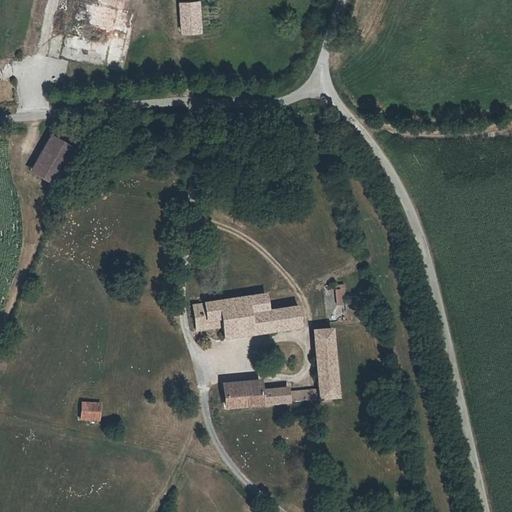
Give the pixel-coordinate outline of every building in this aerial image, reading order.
[(103,66),(116,0),(44,0),(34,51),(103,66)] [(197,0),(184,0),(179,1),(183,32),(202,29),(197,0)] [(42,135),(21,171),(50,189),(72,153),(42,135)] [(335,284),(335,304),(345,304),(345,284),(335,284)] [(265,291),(243,296),(249,331),(299,323),(296,300),(269,305),(265,291)] [(215,304),(221,331),(222,335),(249,331),(243,296),(215,304)] [(193,337),(221,331),(215,304),(188,310),(190,327),(193,337)] [(292,390),(292,385),(262,387),(261,382),(225,385),(227,401),(332,395),(335,395),(328,327),(312,329),(316,388),(292,390)] [(225,378),(225,385),(261,382),(261,375),(225,378)] [(95,401),(79,402),(79,415),(96,415),(95,401)]
